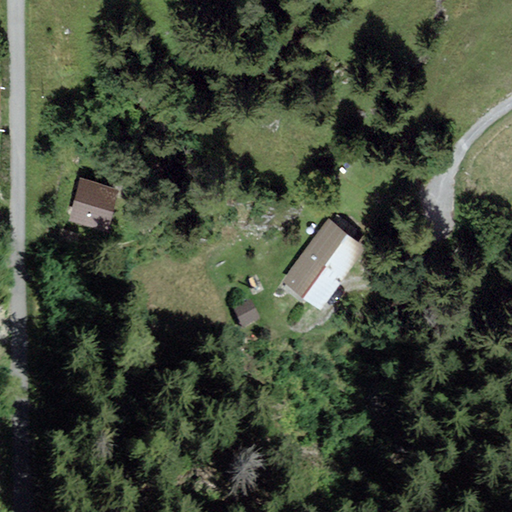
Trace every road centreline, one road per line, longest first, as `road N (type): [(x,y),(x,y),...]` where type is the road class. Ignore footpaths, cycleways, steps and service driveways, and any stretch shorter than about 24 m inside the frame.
road 1 (track): [(12,511),(13,0)]
road 2 (unclassified): [(442,212),(444,185),(465,143),(511,106)]
